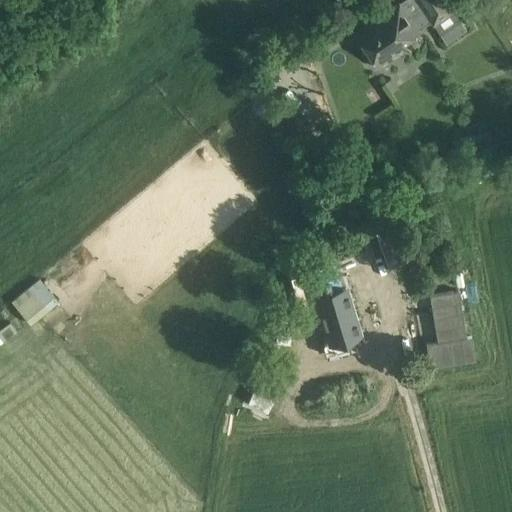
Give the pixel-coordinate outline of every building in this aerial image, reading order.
[(403,0),(354,33),(375,63),(379,69),(404,52),(400,46),(421,32),(418,29),(430,21),(433,26),(434,25),(440,33),(460,20),(454,12),(456,10),(449,0),(403,0)] [(407,264),(390,218),(369,226),(386,272),(407,264)] [(50,309),(30,285),(11,300),(31,324),(50,309)] [(458,290),(429,295),(437,341),(425,343),(429,368),(476,360),(472,336),(466,336),(458,290)] [(347,294),(317,303),(330,349),(361,340),(347,294)]
